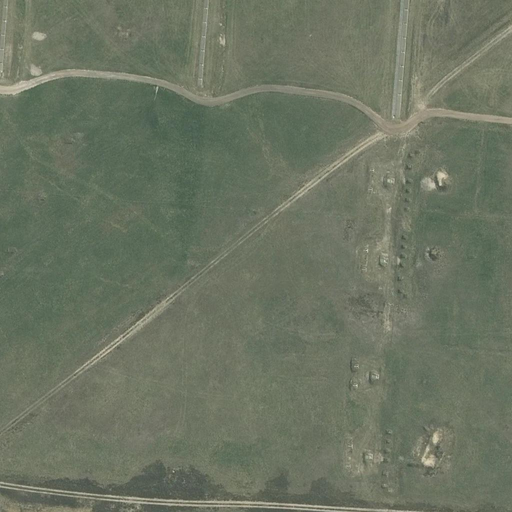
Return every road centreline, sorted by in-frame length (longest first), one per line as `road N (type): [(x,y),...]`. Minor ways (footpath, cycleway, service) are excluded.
road 1 (track): [(0,89),(67,73),(138,78),(204,101),(259,87),(337,96),(388,128),(437,113),(511,120)]
road 2 (track): [(380,511),(0,485)]
road 3 (track): [(417,118),(431,92),(511,28)]
